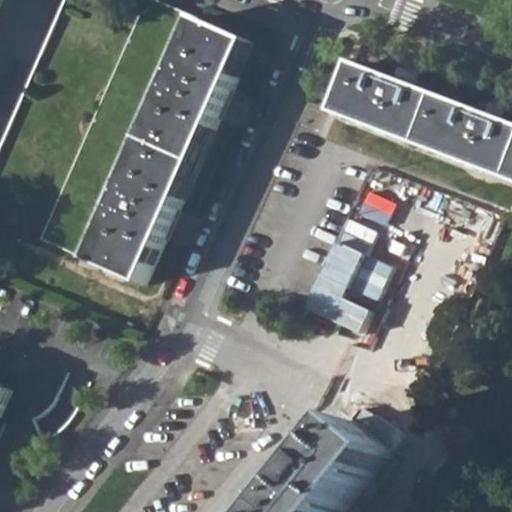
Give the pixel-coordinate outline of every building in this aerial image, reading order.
[(0,0),(0,20),(9,0),(0,0)] [(234,79),(249,45),(200,22),(91,264),(145,288),(167,240),(161,238),(173,211),(178,214),(221,120),(215,117),(227,91),(233,93),(238,81),(234,79)] [(415,87),(399,81),(363,67),(345,116),(511,179),(511,123),(506,122),(490,116),(415,87)] [(399,81),(415,87),(418,80),(415,77),(406,74),(402,74),(399,81)] [(215,117),(221,120),(233,93),(227,91),(215,117)] [(490,116),(506,122),(509,114),(505,112),(497,109),(492,108),(490,116)] [(161,238),(167,240),(178,214),(173,211),(161,238)] [(0,423),(5,411),(11,414),(22,389),(0,379),(0,423)] [(350,511),(396,456),(356,423),(327,459),(315,474),(283,511),(350,511)] [(309,469),(315,474),(327,459),(321,453),(315,456),(310,463),(309,469)]
